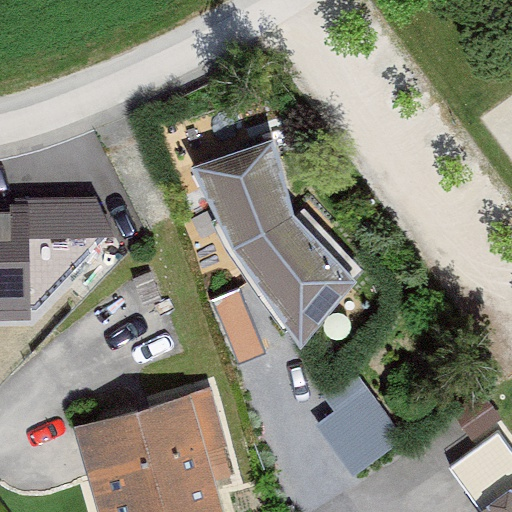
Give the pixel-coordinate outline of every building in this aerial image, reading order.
[(231,235),(304,330),(308,334),(352,273),(291,201),(267,130),(197,155),(231,235)] [(28,210),(0,209),(0,318),(29,318),(28,210)] [(349,468),(404,439),(371,378),(317,406),(349,468)] [(204,384),(76,422),(102,511),(223,511),(203,441),(220,437),(204,384)] [(472,511),(511,511),(511,482),(472,511)]
